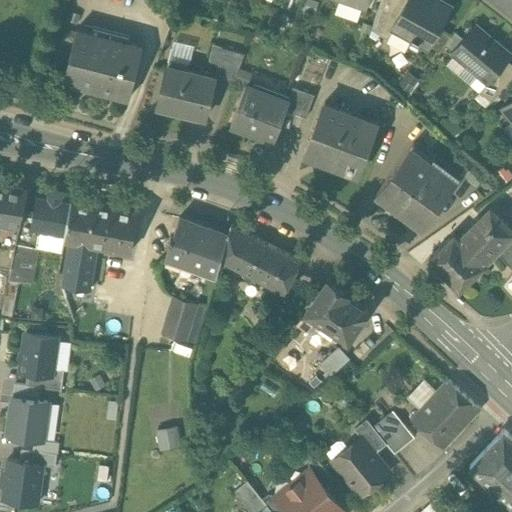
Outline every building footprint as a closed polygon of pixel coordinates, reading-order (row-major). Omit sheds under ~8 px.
[(368,0),(338,0),(365,9),(368,0)] [(407,0),(381,0),(372,29),(388,39),(394,27),(393,26),(407,0)] [(451,7),(439,0),(407,0),(393,26),(394,27),(413,37),(409,43),(415,47),(418,42),(428,48),(451,7)] [(508,52),(477,26),(454,53),(486,80),(504,57),(508,52)] [(143,45),(77,28),(63,80),(130,98),(143,45)] [(245,52),(222,46),(215,77),(234,81),(245,52)] [(511,81),(511,63),(504,57),(487,79),(502,92),(511,81)] [(215,77),(167,65),(158,105),(206,116),(215,77)] [(288,100),(246,83),(231,122),(275,139),(286,109),(289,100),(288,100)] [(315,94),(293,86),(288,100),(289,100),(286,109),(306,116),(315,94)] [(511,99),(503,107),(511,117),(511,99)] [(351,112),(324,102),(306,151),(331,160),(329,164),(357,174),(376,125),(350,116),(351,112)] [(413,143),(376,192),(423,227),(460,177),(413,143)] [(28,186),(0,181),(0,262),(11,264),(23,212),(23,211),(28,186)] [(73,195),(38,188),(34,213),(31,228),(40,230),(58,233),(66,235),(73,195)] [(139,207),(73,195),(66,235),(65,239),(98,245),(131,251),(139,207)] [(511,227),(491,207),(481,217),(499,234),(477,255),(486,263),(486,264),(497,252),(511,237),(511,227)] [(34,213),(23,211),(23,212),(11,264),(32,268),(40,230),(31,228),(34,213)] [(227,233),(180,216),(173,235),(171,234),(170,239),(171,239),(165,256),(167,256),(168,252),(216,269),(215,274),(217,274),(227,233)] [(480,216),(459,237),(477,255),(499,234),(481,217),(480,216)] [(301,259),(231,224),(222,259),(285,292),(301,259)] [(454,232),(429,258),(460,288),(486,263),(477,255),(459,237),(454,232)] [(57,240),(44,237),(39,267),(60,271),(65,241),(57,240)] [(511,237),(497,252),(511,267),(511,237)] [(98,245),(69,239),(63,277),(63,283),(91,287),(98,245)] [(372,310),(326,275),(306,308),(346,341),(372,310)] [(91,287),(63,283),(69,301),(89,303),(91,287)] [(196,301),(175,295),(167,319),(188,326),(196,301)] [(188,326),(167,319),(164,332),(184,338),(188,326)] [(54,374),(59,335),(28,330),(22,369),(54,374)] [(283,340),(269,331),(253,356),(268,365),(283,340)] [(349,358),(338,346),(321,361),(333,373),(349,358)] [(481,407),(448,377),(411,417),(444,446),(481,407)] [(45,439),(50,398),(14,394),(9,434),(45,439)] [(415,435),(394,410),(374,426),(387,442),(395,451),(415,435)] [(374,426),(367,417),(354,427),(361,435),(375,452),(387,442),(374,426)] [(162,447),(179,444),(177,424),(159,426),(162,447)] [(511,434),(504,428),(471,465),(511,502),(511,434)] [(361,435),(348,445),(347,453),(336,462),(362,493),(390,471),(375,452),(361,435)] [(334,478),(315,455),(309,459),(308,466),(311,470),(312,469),(325,486),(334,478)] [(40,503),(45,463),(5,459),(1,499),(40,503)] [(311,470),(294,483),(317,511),(342,511),(343,509),(325,486),(312,469),(311,470)] [(262,498),(248,479),(235,489),(253,511),(257,511),(268,504),(262,498)] [(317,511),(294,483),(278,496),(277,497),(289,511),(317,511)] [(446,486),(421,511),(449,511),(461,500),(446,486)] [(275,493),(268,493),(262,498),(268,504),(274,511),(289,511),(277,497),(278,496),(275,493)]
